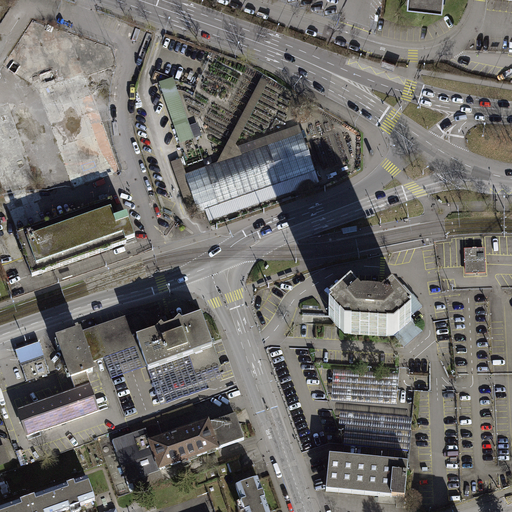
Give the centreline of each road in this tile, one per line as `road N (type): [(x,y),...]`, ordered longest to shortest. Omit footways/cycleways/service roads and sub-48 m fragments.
road 1 (unclassified): [(481,0),(464,39),(427,55),(379,50),(234,0)]
road 2 (residential): [(305,511),(215,262)]
road 3 (primary): [(215,262),(0,337)]
road 4 (secondary): [(484,108),(278,49)]
road 5 (secondary): [(278,49),(426,140)]
road 6 (secondary): [(135,0),(278,49)]
road 7 (primary): [(340,207),(481,171)]
road 8 (primary): [(340,207),(215,262)]
